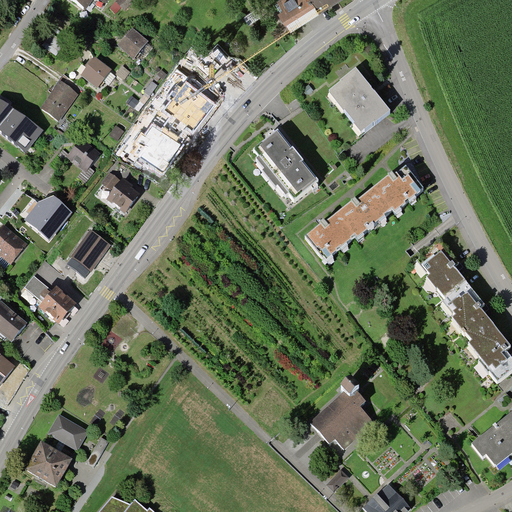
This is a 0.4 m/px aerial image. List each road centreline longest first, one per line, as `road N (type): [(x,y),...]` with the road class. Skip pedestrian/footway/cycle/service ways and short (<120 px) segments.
road 1 (tertiary): [(373,2),(284,70),(223,136),(104,295),(0,458)]
road 2 (residential): [(373,2),(464,210),(511,294)]
